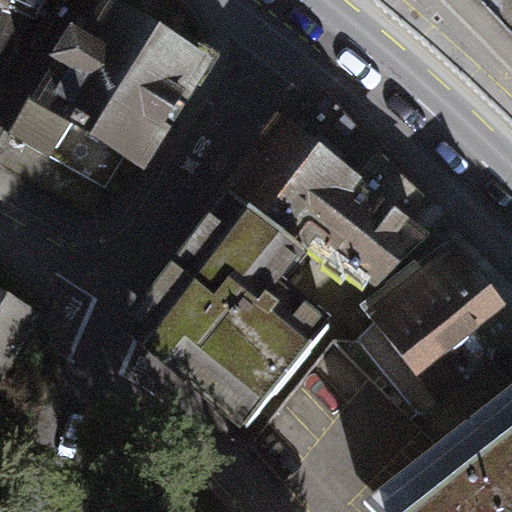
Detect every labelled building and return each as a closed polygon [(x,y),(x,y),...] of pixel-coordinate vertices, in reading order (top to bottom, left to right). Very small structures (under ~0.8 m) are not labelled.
[(53,0),(0,0),(0,16),(14,24),(19,15),(41,26),(53,0)] [(154,193),(224,76),(115,11),(91,51),(80,44),(41,108),(37,105),(0,166),(97,224),(125,176),(154,193)] [(14,24),(0,16),(0,88),(28,30),(14,24)] [(328,247),(373,281),(427,227),(419,220),(434,203),(322,84),(291,115),(272,103),(219,174),(301,239),(312,225),(331,243),(328,247)] [(219,174),(111,316),(238,416),(327,304),(278,267),(301,239),(219,174)] [(437,402),(511,343),(511,312),(453,238),(363,308),(437,402)] [(0,380),(41,309),(0,285),(0,380)] [(511,511),(511,368),(358,488),(381,511),(511,511)]
